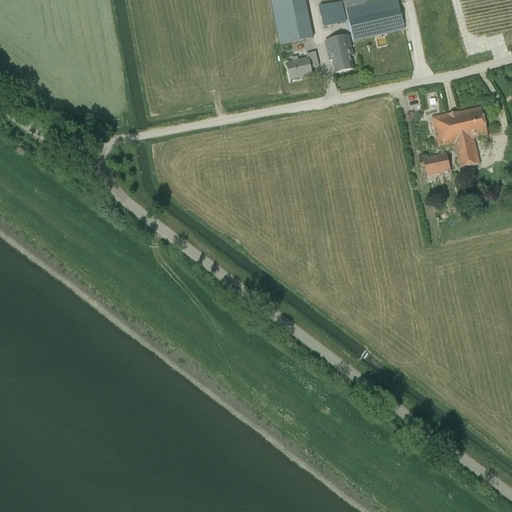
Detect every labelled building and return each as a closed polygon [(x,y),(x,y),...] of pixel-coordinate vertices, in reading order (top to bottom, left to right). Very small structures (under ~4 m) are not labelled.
[(305,0),(270,0),(274,17),(280,46),(313,39),(307,10),(305,0)] [(344,0),(346,9),(386,0),(344,0)] [(323,28),(346,23),(341,2),(319,7),(323,28)] [(405,31),(398,4),(348,16),(354,42),(405,31)] [(330,64),(333,62),(335,74),(353,70),(350,57),(353,56),(349,36),(325,41),(330,64)] [(293,60),(294,63),(287,64),(290,80),(311,75),(309,66),(312,66),(312,67),(320,65),(317,52),(310,53),(311,59),(299,62),(298,59),(293,60)] [(460,169),(479,165),(474,140),(487,137),(481,108),(448,115),(447,115),(431,118),(438,149),(454,145),(460,169)] [(447,154),(423,159),(427,177),(451,172),(447,154)]
